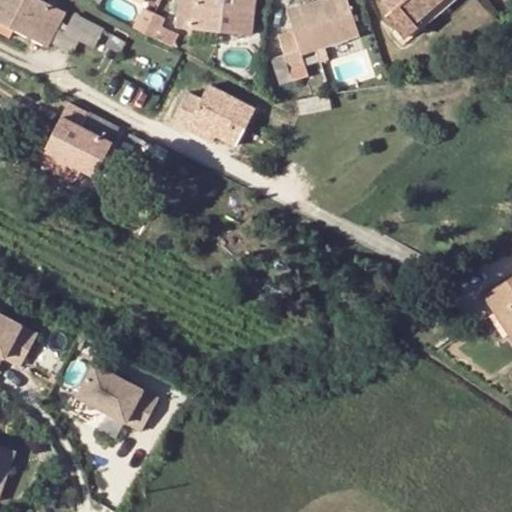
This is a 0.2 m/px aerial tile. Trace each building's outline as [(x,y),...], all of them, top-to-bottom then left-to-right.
[(40,0),(0,0),(0,22),(14,29),(45,46),(63,12),(40,0)] [(179,0),(176,24),(250,32),(253,0),(179,0)] [(358,33),(345,0),(324,0),(288,13),(293,31),(278,35),(284,54),(270,60),(279,85),(293,80),(288,65),(303,60),(301,53),(358,33)] [(439,0),(381,0),(392,13),(387,18),(405,39),(413,32),(408,27),(414,22),(439,0)] [(141,32),(144,34),(149,22),(153,15),(140,8),(131,27),(141,32)] [(102,31),(73,16),(64,33),(92,47),(102,31)] [(0,32),(9,37),(14,29),(0,22),(0,32)] [(172,33),(149,22),(144,34),(167,44),(172,33)] [(414,22),(408,27),(413,32),(419,27),(414,22)] [(104,46),(118,52),(123,43),(110,35),(104,46)] [(171,122),(185,129),(189,123),(214,135),(233,145),(253,107),(208,84),(201,98),(187,91),(171,122)] [(328,105),(326,96),(326,94),(295,99),(297,114),(328,109),(328,105)] [(336,94),(326,96),(328,105),(337,104),(336,94)] [(94,175),(119,129),(86,112),(79,125),(71,121),(53,154),(54,167),(70,175),(76,166),(94,175)] [(210,142),(214,135),(189,123),(185,129),(210,142)] [(491,311),(498,307),(511,327),(511,277),(482,297),(491,311)] [(511,327),(498,307),(491,311),(506,332),(511,341),(511,327)] [(506,332),(491,311),(483,317),(498,338),(506,332)] [(0,325),(0,366),(12,372),(28,339),(0,325)] [(89,368),(73,401),(140,433),(156,400),(89,368)] [(232,391),(166,511),(288,511),(332,439),(232,391)] [(0,485),(11,451),(0,447),(0,485)]
